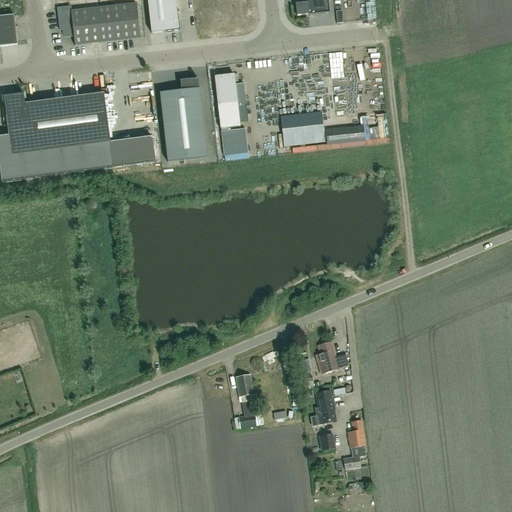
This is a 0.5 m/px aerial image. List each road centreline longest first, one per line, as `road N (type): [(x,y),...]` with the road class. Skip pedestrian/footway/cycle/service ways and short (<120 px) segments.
road 1 (unclassified): [(0,449),(511,235)]
road 2 (unclassified): [(43,72),(277,44)]
